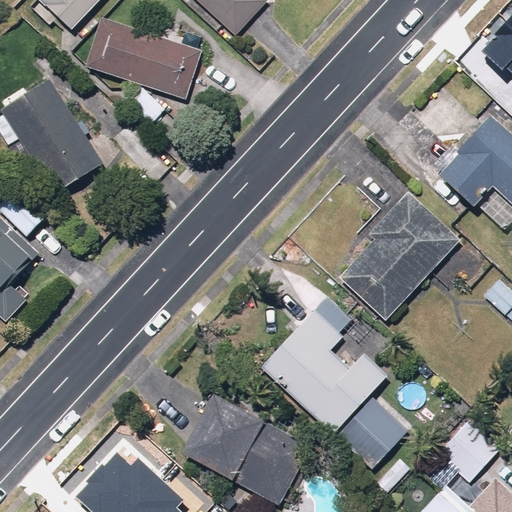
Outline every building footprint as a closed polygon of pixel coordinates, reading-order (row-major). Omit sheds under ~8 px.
[(51,27),(63,14),(80,29),(107,0),(37,0),(30,7),(51,27)] [(202,0),(239,35),(272,0),(202,0)] [(206,50),(107,18),(91,67),(190,99),(206,50)] [(511,20),(484,52),(506,72),(510,68),(511,69),(511,20)] [(58,78),(0,115),(0,124),(14,147),(25,140),(60,194),(112,161),(58,78)] [(511,126),(498,113),(445,171),(486,208),(503,188),(511,196),(511,126)] [(25,186),(3,204),(33,239),(55,221),(25,186)] [(466,238),(412,190),(374,232),(382,239),(345,279),(391,321),(466,238)] [(36,295),(20,279),(44,256),(0,210),(0,309),(11,320),(36,295)] [(511,310),(511,286),(503,279),(487,297),(508,315),(511,310)] [(333,300),(307,327),(269,367),(375,470),(413,431),(377,395),(394,377),(369,353),(355,368),(337,350),(348,338),(343,333),(354,321),(333,300)] [(313,444),(219,397),(191,455),(285,502),(313,444)] [(118,453),(76,496),(93,511),(132,511),(163,479),(138,455),(129,464),(118,453)] [(511,511),(511,487),(500,476),(471,506),(477,511),(511,511)] [(181,511),(189,504),(163,479),(132,511),(181,511)]
